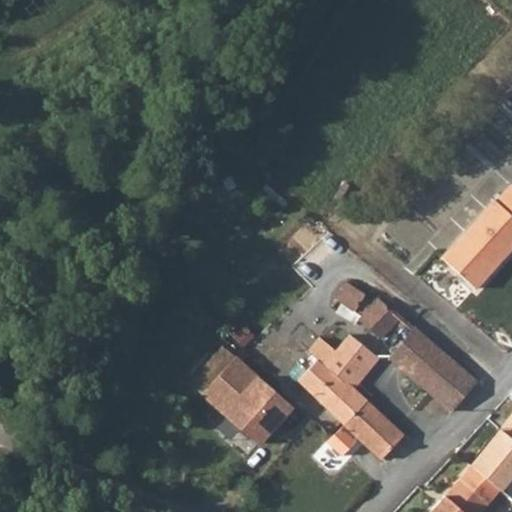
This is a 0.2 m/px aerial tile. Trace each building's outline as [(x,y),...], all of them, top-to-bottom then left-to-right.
[(511,189),(511,188),(495,207),(493,204),(444,263),(477,292),(511,251),(511,189)] [(423,336),(434,323),(405,297),(392,310),(383,301),(378,306),(351,282),(337,298),(377,339),(396,319),(410,331),(389,357),(428,389),(452,361),(423,336)] [(423,336),(452,361),(453,360),(463,348),(434,323),(423,336)] [(377,358),(349,333),(332,351),(317,337),(287,371),(382,458),(402,436),(352,387),(377,358)] [(287,403),(233,353),(200,390),(253,440),(287,403)] [(452,409),(477,380),(453,360),(452,361),(428,389),(452,409)] [(511,408),(480,448),(509,472),(511,468),(511,408)] [(509,472),(480,448),(467,464),(496,488),(509,472)] [(474,511),(496,488),(467,464),(424,511),(474,511)]
